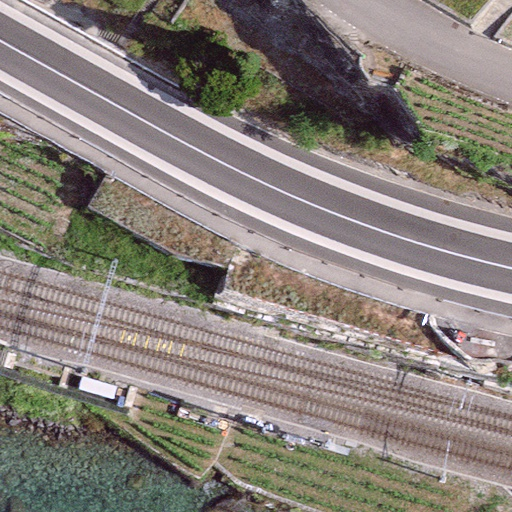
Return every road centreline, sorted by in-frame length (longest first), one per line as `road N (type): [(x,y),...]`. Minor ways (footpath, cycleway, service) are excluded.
road 1 (primary): [(0,39),(240,172),(417,243),(511,268)]
road 2 (residential): [(511,82),(363,0)]
